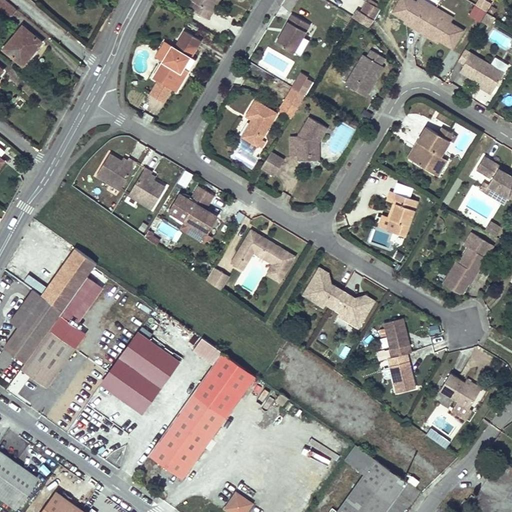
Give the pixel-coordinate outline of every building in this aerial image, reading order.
[(17,9),(6,0),(0,0),(0,6),(11,16),(17,9)] [(215,0),(192,0),(195,2),(191,9),(208,19),(212,12),(210,10),(215,0)] [(212,12),(219,0),(215,0),(210,10),(212,12)] [(399,0),(392,12),(405,20),(406,20),(415,25),(414,28),(428,36),(430,34),(439,40),(453,48),(464,30),(450,22),(433,12),(413,0),(399,0)] [(436,7),(424,0),(417,0),(417,1),(433,12),(436,7)] [(487,11),(491,4),(483,0),(482,0),(479,6),(487,11)] [(374,20),(381,8),(379,7),(368,1),(361,12),(374,20)] [(468,15),(480,22),(486,11),(474,4),(468,15)] [(453,17),(436,7),(433,12),(450,22),(453,17)] [(490,26),(495,17),(487,12),(482,20),(490,26)] [(294,53),(310,24),(292,14),(284,29),(286,30),(284,33),(282,32),(276,42),(294,53)] [(406,20),(405,20),(404,22),(414,28),(415,25),(406,20)] [(35,49),(42,41),(23,25),(3,49),(20,63),(33,47),(35,49)] [(171,88),(184,68),(189,71),(196,59),(191,56),(200,40),(186,31),(176,47),(172,45),(162,61),(153,77),(158,80),(150,94),(164,102),(171,88)] [(439,40),(430,34),(428,36),(438,42),(439,40)] [(162,61),(172,45),(165,41),(156,57),(162,61)] [(24,65),(34,53),(33,52),(35,49),(33,47),(20,63),(24,65)] [(371,49),(367,56),(358,71),(354,69),(345,84),(363,94),(371,80),(374,82),(384,66),(381,65),(385,58),(371,49)] [(493,90),(508,65),(495,57),(490,64),(471,53),(460,71),(480,83),(493,90)] [(358,71),(367,56),(363,54),(354,69),(358,71)] [(177,91),(189,71),(184,68),(171,88),(177,91)] [(305,86),(309,79),(300,74),(296,80),(305,86)] [(305,95),(313,81),(309,79),(305,86),(296,80),(292,87),(305,95)] [(366,96),(374,82),(371,80),(363,94),(366,96)] [(493,90),(480,83),(479,85),(491,93),(493,90)] [(293,115),(305,95),(292,87),(280,108),(293,115)] [(262,139),(277,113),(256,100),(246,115),(252,119),(253,120),(252,123),(250,122),(242,136),(258,146),(258,145),(262,147),(266,141),(262,139)] [(319,141),(328,127),(310,116),(298,136),(291,136),(291,154),(298,154),(316,155),(316,143),(318,140),(319,141)] [(441,155),(450,140),(454,133),(443,127),(439,133),(427,126),(417,141),(422,144),(412,159),(431,171),(441,155)] [(258,146),(242,136),(237,144),(253,153),(258,146)] [(319,159),(319,141),(318,140),(316,143),(316,155),(298,154),(298,159),(319,159)] [(412,159),(422,144),(417,141),(408,157),(412,159)] [(275,174),(283,160),(270,152),(262,166),(275,174)] [(120,189),(136,162),(129,158),(128,160),(126,163),(121,160),(110,153),(97,175),(120,189)] [(438,175),(447,159),(441,155),(431,171),(438,175)] [(511,197),(511,175),(511,176),(511,175),(510,174),(509,174),(508,174),(507,174),(506,174),(505,175),(504,175),(504,176),(497,171),(501,166),(484,156),(477,169),(492,178),(488,184),(509,197),(511,197)] [(511,172),(501,166),(497,171),(504,176),(504,175),(505,175),(506,174),(507,174),(508,174),(509,174),(510,174),(511,175),(511,176),(511,175),(511,172)] [(164,189),(165,187),(154,180),(149,177),(151,174),(152,172),(145,167),(129,194),(152,208),(160,195),(164,189)] [(186,187),(193,174),(184,169),(177,182),(186,187)] [(484,191),(488,184),(484,181),(480,188),(484,191)] [(505,203),(509,197),(488,184),(484,191),(505,203)] [(218,216),(206,209),(214,195),(199,185),(190,199),(179,193),(169,210),(191,224),(207,234),(218,216)] [(405,235),(417,200),(390,190),(387,199),(393,202),(396,203),(393,212),(395,213),(394,218),(391,217),(387,228),(405,235)] [(394,218),(395,213),(393,212),(396,203),(393,202),(384,227),(387,228),(391,217),(394,218)] [(502,227),(491,221),(486,230),(497,236),(502,227)] [(207,234),(191,224),(187,231),(203,240),(207,234)] [(279,250),(281,246),(265,237),(264,238),(260,236),(260,234),(251,228),(231,262),(237,266),(242,257),(245,259),(248,253),(254,252),(273,263),(275,265),(268,275),(280,282),(294,259),(279,250)] [(160,240),(152,234),(153,232),(149,229),(145,236),(157,244),(160,240)] [(462,291),(468,282),(471,278),(473,279),(486,257),(480,254),(488,241),(472,231),(464,244),(468,247),(459,262),(457,260),(448,274),(448,278),(454,282),(453,285),(453,289),(458,292),(462,291)] [(486,257),(494,244),(488,241),(480,254),(486,257)] [(296,256),(281,246),(279,250),(294,259),(296,256)] [(97,262),(76,247),(42,295),(63,310),(97,262)] [(397,251),(393,258),(401,262),(404,254),(397,251)] [(243,270),(254,252),(248,253),(245,259),(242,257),(237,266),(243,270)] [(268,275),(275,265),(273,263),(266,274),(268,275)] [(214,285),(223,271),(214,266),(206,279),(214,285)] [(303,294),(313,300),(314,296),(326,303),(326,304),(339,312),(340,311),(351,318),(349,321),(358,327),(375,300),(365,294),(362,301),(355,297),(331,283),(325,279),(329,272),(320,267),(303,294)] [(220,289),(229,275),(223,271),(214,285),(220,289)] [(453,285),(454,282),(448,278),(448,274),(443,283),(453,289),(453,285)] [(49,330),(63,310),(42,295),(33,289),(10,320),(19,327),(4,347),(25,362),(49,330)] [(326,303),(314,296),(313,300),(324,306),(326,304),(326,303)] [(351,318),(340,311),(339,312),(337,315),(349,321),(351,318)] [(411,352),(403,317),(384,322),(391,349),(395,348),(397,355),(393,356),(395,364),(390,365),(397,392),(415,387),(407,353),(411,352)] [(438,323),(428,326),(430,335),(440,332),(438,323)] [(142,412),(180,360),(143,334),(146,329),(142,326),(101,383),(142,412)] [(149,338),(152,333),(146,329),(143,334),(149,338)] [(74,348),(49,330),(25,362),(22,368),(47,386),(74,348)] [(345,359),(350,348),(344,345),(339,356),(345,359)] [(480,390),(465,381),(450,373),(440,390),(457,401),(469,408),(480,390)] [(482,387),(467,378),(465,381),(480,390),(482,387)] [(283,404),(288,397),(281,392),(276,399),(283,404)] [(182,478),(226,417),(193,393),(149,454),(182,478)] [(467,419),(472,410),(469,408),(457,401),(452,411),(467,419)] [(461,425),(440,412),(431,425),(452,438),(461,425)] [(445,447),(450,439),(430,427),(425,435),(445,447)] [(383,511),(406,481),(355,444),(346,457),(351,461),(352,464),(357,468),(361,468),(366,472),(337,511),(383,511)] [(36,477),(0,451),(0,497),(15,508),(36,477)] [(239,490),(250,497),(253,492),(242,485),(239,490)] [(85,511),(70,501),(56,491),(40,511),(85,511)] [(249,511),(254,504),(233,492),(223,511),(249,511)] [(453,511),(458,506),(454,503),(449,509),(453,511)]
